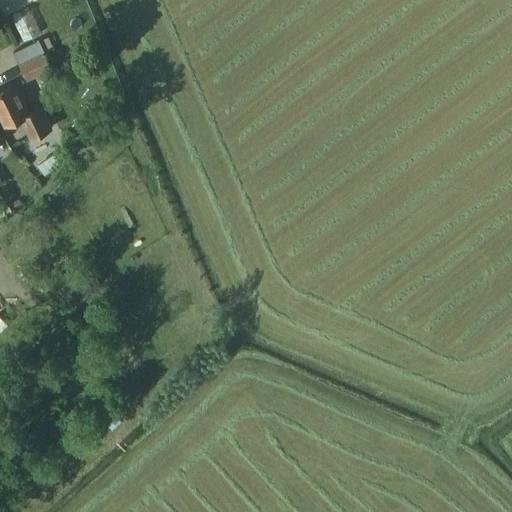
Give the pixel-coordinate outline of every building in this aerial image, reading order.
[(0,0),(0,3),(6,16),(37,0),(0,0)] [(30,5),(10,15),(22,40),(42,30),(30,5)] [(44,50),(39,40),(13,51),(27,80),(45,72),(52,88),(61,83),(46,50),(44,50)] [(54,128),(42,105),(28,112),(14,82),(0,88),(0,113),(6,126),(21,119),(30,139),(54,128)] [(51,289),(65,277),(57,268),(43,280),(51,289)] [(0,286),(0,316),(15,302),(0,286)]
